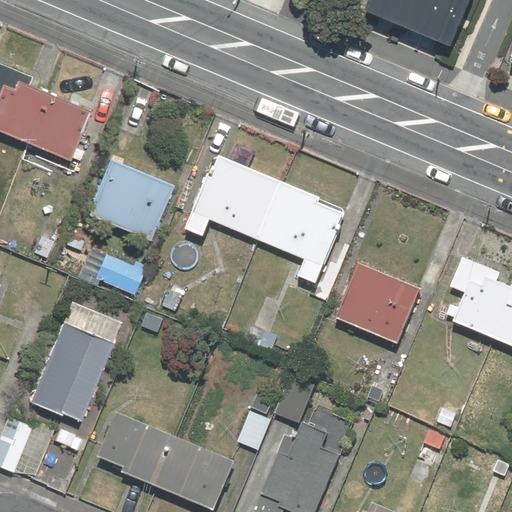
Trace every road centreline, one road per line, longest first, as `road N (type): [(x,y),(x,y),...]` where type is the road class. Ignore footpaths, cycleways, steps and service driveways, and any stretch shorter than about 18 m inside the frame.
road 1 (unclassified): [(128,0),(448,132)]
road 2 (residential): [(448,132),(504,0)]
